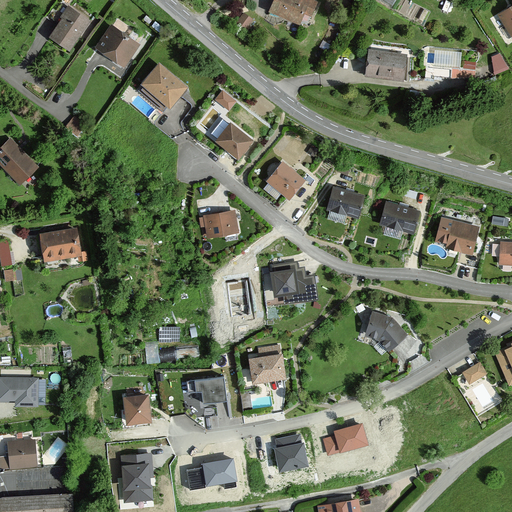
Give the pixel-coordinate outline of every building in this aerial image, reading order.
[(308,0),(276,0),(272,11),(300,23),(301,20),(305,12),(311,15),(316,4),(308,0)] [(51,16),(60,22),(53,33),(70,44),(87,17),(70,5),(69,6),(61,1),(51,16)] [(511,29),(511,7),(498,17),(508,32),(511,29)] [(305,12),(301,20),(308,23),(311,15),(305,12)] [(245,16),(238,26),(246,32),(253,22),(245,16)] [(118,53),(127,59),(138,43),(112,26),(99,47),(115,58),(118,53)] [(124,64),(127,59),(118,53),(115,58),(124,64)] [(508,67),(501,54),(495,57),(496,72),(508,67)] [(370,58),(368,79),(369,79),(402,81),(404,60),(370,58)] [(189,87),(164,66),(148,84),(161,95),(155,102),(167,113),(183,94),(188,88),(189,87)] [(148,84),(142,91),(155,102),(161,95),(148,84)] [(188,88),(183,94),(186,97),(192,91),(188,88)] [(84,128),(76,121),(69,131),(77,137),(84,128)] [(254,138),(234,122),(221,138),(241,154),(254,138)] [(9,162),(25,177),(37,165),(12,140),(0,150),(0,162),(4,167),(9,162)] [(20,182),(25,177),(9,162),(4,167),(20,182)] [(306,178),(286,162),(272,178),(292,195),(306,178)] [(366,194),(337,186),(331,207),(333,207),(349,212),(360,215),(366,194)] [(421,210),(389,201),(383,222),(389,223),(406,228),(416,231),(421,210)] [(349,212),(333,207),(330,217),(347,221),(349,212)] [(236,209),(202,215),(204,224),(209,223),(211,233),(239,229),(236,209)] [(479,227),(458,222),(452,245),(473,250),(479,227)] [(406,228),(389,223),(386,233),(403,237),(406,228)] [(45,259),(56,258),(56,260),(77,256),(74,236),(42,240),(45,259)] [(511,242),(504,242),(503,263),(511,263),(511,242)] [(7,246),(0,246),(0,268),(0,272),(10,270),(7,246)] [(275,263),(276,271),(298,268),(297,259),(275,263)] [(276,271),(279,290),(288,289),(297,288),(298,297),(317,294),(315,275),(306,276),(304,268),(298,268),(276,271)] [(297,288),(288,289),(289,298),(298,297),(297,288)] [(392,319),(374,312),(369,333),(381,337),(396,349),(408,335),(392,319)] [(264,355),(254,357),(255,366),(256,365),(257,372),(266,371),(267,375),(285,372),(282,353),(281,353),(279,344),(262,346),(264,355)] [(510,348),(500,353),(509,374),(511,373),(511,348),(510,349),(510,348)] [(480,363),(465,372),(471,380),(486,372),(480,363)] [(222,399),(227,398),(225,375),(195,379),(197,390),(202,389),(204,401),(222,399)] [(188,391),(197,390),(195,379),(187,380),(188,391)] [(37,381),(0,380),(0,400),(17,400),(17,405),(37,406),(37,381)] [(145,398),(124,400),(126,412),(127,424),(148,422),(145,398)] [(127,424),(126,412),(119,413),(121,431),(149,428),(148,422),(127,424)] [(10,463),(1,464),(2,473),(36,469),(36,468),(34,447),(33,446),(9,448),(10,463)] [(149,457),(123,460),(126,502),(149,500),(147,478),(145,478),(145,468),(149,467),(149,457)] [(0,511),(72,511),(70,472),(50,473),(35,474),(24,475),(10,476),(0,478),(0,511)]
